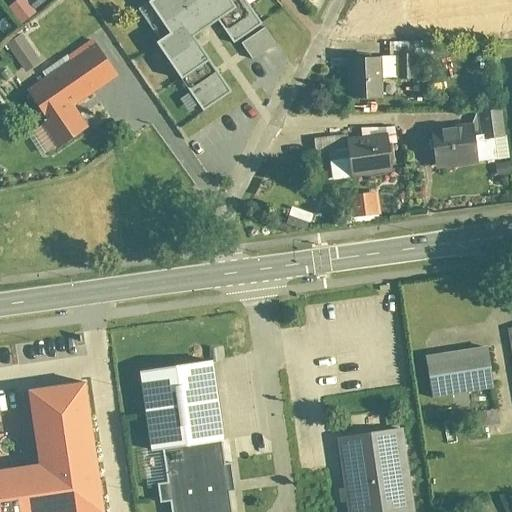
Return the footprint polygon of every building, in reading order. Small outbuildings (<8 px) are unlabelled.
[(158,42),(154,44),(201,113),(230,94),(192,38),(216,22),(232,45),(260,26),(242,0),(152,0),(136,11),(158,42)] [(511,0),(410,0),(411,16),(402,16),(402,30),(511,28),(511,0)] [(250,61),(274,45),(263,29),(239,45),(250,61)] [(11,43),(25,73),(43,65),(29,35),(11,43)] [(121,80),(98,49),(32,96),(51,124),(42,130),(59,153),(90,131),(76,112),(121,80)] [(406,73),(380,75),(381,103),(407,101),(406,73)] [(363,79),(329,81),(331,122),(364,121),(363,79)] [(467,131),(470,156),(510,150),(507,125),(467,131)] [(468,143),(413,151),(419,189),(474,181),(468,143)] [(372,198),(367,159),(328,163),(333,203),(372,198)] [(292,177),(328,174),(327,160),(291,163),(292,177)] [(511,323),(503,325),(511,387),(511,323)] [(496,334),(436,345),(444,389),(504,377),(496,334)] [(237,511),(217,364),(143,374),(153,453),(169,451),(177,511),(237,511)] [(0,471),(0,511),(103,511),(87,383),(29,390),(39,466),(0,471)] [(494,408),(467,414),(470,430),(497,424),(494,408)] [(424,511),(412,434),(346,444),(357,511),(424,511)]
